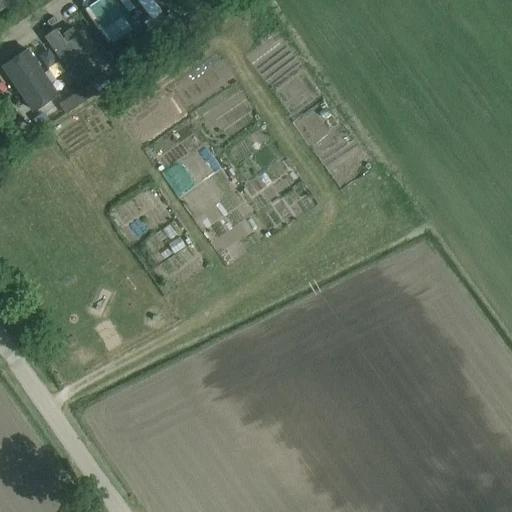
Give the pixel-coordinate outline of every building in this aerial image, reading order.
[(0,0),(0,8),(11,0),(0,0)] [(114,0),(99,0),(81,12),(107,52),(136,33),(114,0)] [(56,30),(42,39),(77,90),(92,79),(81,63),(92,55),(79,36),(66,45),(56,30)] [(136,50),(143,60),(160,49),(153,39),(136,50)] [(29,46),(2,63),(34,111),(60,93),(52,81),(56,78),(50,68),(45,71),(29,46)] [(60,102),(67,112),(83,101),(100,89),(92,79),(77,90),(60,102)]
